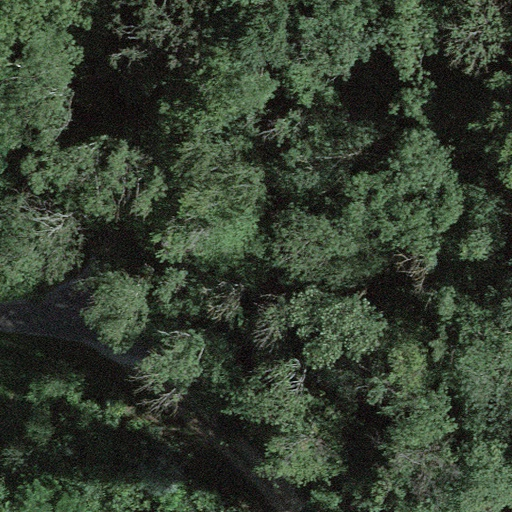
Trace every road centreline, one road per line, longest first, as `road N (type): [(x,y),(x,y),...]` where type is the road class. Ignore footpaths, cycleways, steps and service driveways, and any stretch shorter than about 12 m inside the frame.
road 1 (track): [(208,0),(88,183),(94,315),(281,511)]
road 2 (track): [(0,311),(94,315),(511,428)]
